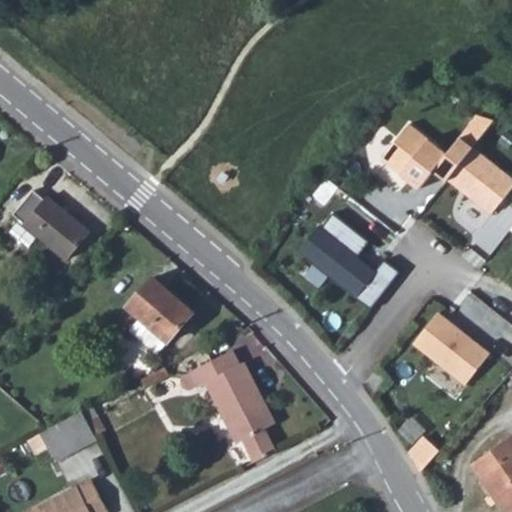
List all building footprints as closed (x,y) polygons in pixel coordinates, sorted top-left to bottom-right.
[(410,125),(383,161),(421,189),(448,154),(410,125)] [(511,176),(475,147),(449,179),(492,213),(511,188),(511,176)] [(31,211),(51,228),(75,246),(97,219),(58,185),(53,190),(39,178),(21,203),(31,211)] [(39,237),(51,228),(31,211),(22,223),(39,237)] [(334,214),(322,229),(319,226),(297,253),(371,311),(401,273),(385,260),(376,271),(358,257),(370,242),(334,214)] [(202,295),(156,257),(131,285),(141,293),(132,305),(167,335),(202,295)] [(439,313),(414,343),(467,384),(491,354),(439,313)] [(257,460),(277,450),(264,427),(273,421),(239,360),(235,362),(227,348),(176,377),(174,382),(185,390),(204,380),(236,441),(245,437),(257,460)] [(82,408),(43,430),(59,459),(97,437),(82,408)] [(511,441),(476,464),(507,509),(511,506),(511,441)] [(91,474),(29,511),(101,511),(111,507),(91,474)]
